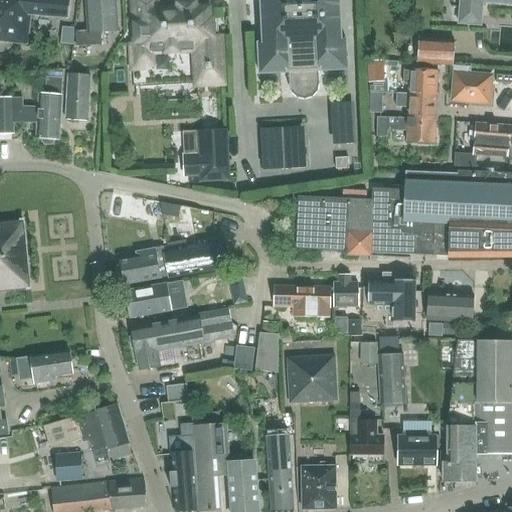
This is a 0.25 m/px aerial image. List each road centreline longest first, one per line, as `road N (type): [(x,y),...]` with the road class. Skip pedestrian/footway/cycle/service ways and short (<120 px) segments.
road 1 (residential): [(162,511),(115,371),(93,180)]
road 2 (residential): [(275,265),(258,243),(252,207),(93,180)]
road 3 (unknown): [(243,150),(224,0)]
